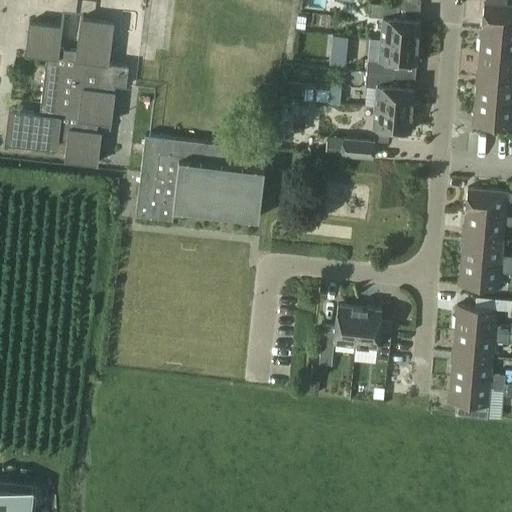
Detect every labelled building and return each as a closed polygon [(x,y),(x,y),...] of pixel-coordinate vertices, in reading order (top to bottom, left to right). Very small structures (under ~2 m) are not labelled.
[(383,18),(381,38),(418,42),(420,20),(399,18),(400,6),(371,3),(369,16),(383,18)] [(511,5),(484,3),(482,28),(511,30),(511,5)] [(115,85),(126,87),(128,65),(108,63),(113,22),(80,18),(76,50),(73,49),(73,44),(64,43),(63,48),(59,48),(62,26),(29,22),(25,54),(47,56),(40,113),(9,109),(5,142),(56,148),(58,138),(67,139),(65,159),(97,163),(101,131),(88,130),(90,120),(111,123),(115,85)] [(511,30),(482,28),(480,52),(511,54),(511,30)] [(330,33),(329,61),(343,62),(345,34),(330,33)] [(418,42),(381,38),(379,60),(368,59),(367,70),(394,73),(395,62),(417,64),(418,42)] [(511,54),(480,52),(478,76),(511,78),(511,54)] [(367,70),(366,86),(367,86),(377,87),(375,106),(412,110),(414,87),(393,86),(394,73),(367,70)] [(511,78),(478,76),(476,100),(511,102),(511,78)] [(330,82),(329,89),(328,101),(340,102),(342,83),(330,82)] [(511,102),(476,100),(473,124),(511,127),(511,102)] [(375,106),(373,128),(380,129),(389,130),(411,132),(412,110),(375,106)] [(388,142),(389,130),(380,129),(379,141),(388,142)] [(169,137),(146,134),(136,214),(172,218),(174,207),(258,218),(264,168),(227,164),(229,144),(169,137)] [(341,154),(373,157),(375,139),(342,136),(342,138),(327,137),(326,151),(341,153),(341,154)] [(505,216),(507,201),(511,201),(511,192),(508,192),(508,191),(468,188),(466,212),(505,216)] [(463,236),(503,240),(505,224),(511,225),(511,216),(505,216),(466,212),(463,236)] [(511,264),(511,256),(502,255),(503,240),(463,236),(461,260),(511,264)] [(500,272),(511,273),(511,264),(461,260),(459,285),(499,288),(500,272)] [(321,352),(320,362),(332,363),(333,353),(334,342),(356,344),(360,307),(338,304),(336,326),(324,324),(321,352)] [(457,305),(455,329),(508,334),(509,325),(499,324),(499,325),(496,325),(497,308),(457,305)] [(382,309),(360,307),(356,344),(378,346),(376,358),(389,359),(392,332),(380,330),(382,309)] [(508,342),(508,334),(455,329),(453,353),(493,357),(495,339),(496,339),(496,341),(508,342)] [(505,382),(506,373),(492,372),(493,357),(453,353),(451,377),(505,382)] [(451,377),(449,402),(457,402),(457,413),(487,417),(502,419),(504,390),(505,382),(451,377)] [(30,511),(34,488),(0,484),(0,511),(30,511)]
